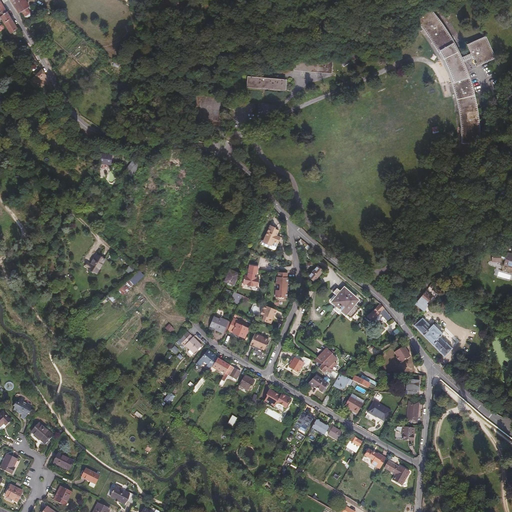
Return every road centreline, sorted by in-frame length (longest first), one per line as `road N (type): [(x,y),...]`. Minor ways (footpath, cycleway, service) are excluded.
road 1 (tertiary): [(4,0),(85,127),(216,152),(251,174),(293,226)]
road 2 (residential): [(511,171),(397,319)]
road 3 (residential): [(266,377),(421,466)]
road 4 (residential): [(266,377),(297,302),(293,226)]
road 5 (track): [(85,127),(91,183),(64,213),(23,236)]
road 6 (tertiary): [(293,226),(397,319)]
